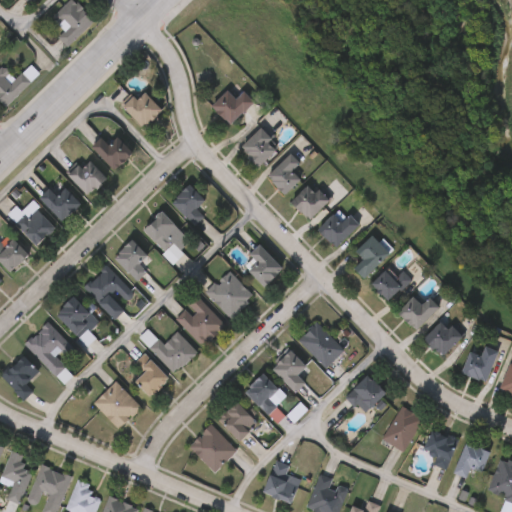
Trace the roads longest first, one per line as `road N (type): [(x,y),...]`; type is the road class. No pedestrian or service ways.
road 1 (residential): [(117,0),(170,54),(199,146),(262,216),(426,384),(511,427)]
road 2 (residential): [(199,146),(0,330)]
road 3 (residential): [(323,279),(171,425),(144,476)]
road 4 (residential): [(228,511),(0,411)]
road 5 (secondary): [(0,156),(163,0)]
